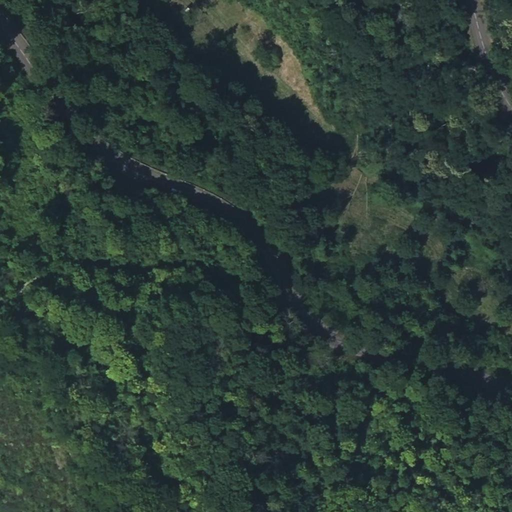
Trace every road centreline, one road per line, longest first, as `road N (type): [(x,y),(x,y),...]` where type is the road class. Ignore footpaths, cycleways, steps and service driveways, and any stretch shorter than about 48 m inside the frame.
road 1 (secondary): [(511,389),(341,347),(312,324),(254,233),(230,210),(110,156),(64,113),(0,22)]
road 2 (track): [(511,254),(413,238),(186,0)]
